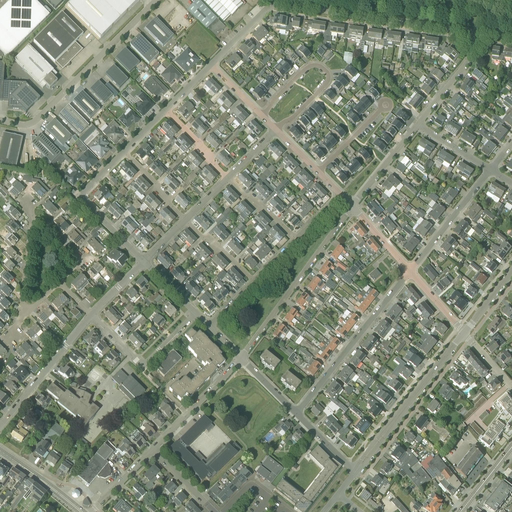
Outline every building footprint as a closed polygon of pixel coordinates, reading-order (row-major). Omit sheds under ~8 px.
[(0,0),(0,50),(7,58),(50,15),(34,0),(7,0),(7,1),(6,0),(0,0)] [(46,0),(55,9),(64,0),(46,0)] [(101,38),(138,0),(73,0),(68,6),(101,38)] [(198,0),(197,0),(187,10),(206,28),(207,28),(216,37),(226,27),(217,18),(201,3),(198,0)] [(232,16),(243,5),(238,0),(200,0),(224,23),(231,16),(232,16)] [(76,42),(83,35),(62,13),(34,42),(55,63),(56,62),(63,69),(83,49),(76,42)] [(279,17),(275,17),(275,18),(271,18),(270,25),(278,26),(280,26),(281,18),(279,18),(279,17)] [(289,33),(289,31),(290,23),(287,23),(288,19),(284,18),(281,18),(280,26),(280,30),(286,31),(286,32),(289,33)] [(174,36),(156,19),(145,29),(163,47),(174,36)] [(293,24),(290,23),(289,31),(293,31),(293,28),(299,29),(301,20),(294,19),(293,24)] [(312,31),(319,32),(320,23),(313,22),(313,23),(310,23),(310,22),(304,21),(303,28),(306,30),(307,31),(309,29),(313,29),(312,31)] [(326,46),(327,42),(329,29),(326,28),(326,24),(320,23),(319,32),(325,33),(325,36),(320,42),(326,46)] [(327,42),(331,43),(332,34),(338,34),(339,26),(332,25),(332,29),(329,29),(327,42)] [(343,38),(346,39),(347,32),(345,31),(345,27),(339,26),(338,34),(344,35),(343,38)] [(352,39),(356,39),(358,27),(355,27),(354,28),(351,28),(351,32),(347,32),(346,39),(350,39),(350,36),(352,37),(352,39)] [(361,28),(358,27),(356,39),(356,40),(360,41),(359,53),(363,53),(365,42),(366,35),(366,34),(366,33),(364,33),(364,29),(361,29),(361,28)] [(275,36),(268,29),(266,31),(262,28),(258,32),(264,39),(269,34),(273,38),(275,36)] [(374,43),(375,43),(376,31),(370,30),(369,35),(366,35),(365,42),(368,42),(369,39),(375,40),(374,43)] [(378,45),(384,46),(386,33),(383,32),(376,31),(375,43),(378,43),(378,45)] [(256,40),(254,42),(261,50),(264,47),(260,43),(264,39),(258,32),(253,37),(256,40)] [(386,33),(384,46),(384,47),(387,48),(388,41),(394,42),(395,34),(389,33),(386,33)] [(402,50),(404,39),(401,39),(402,35),(395,34),(394,42),(394,45),(400,46),(398,62),(401,62),(402,50)] [(140,35),(131,45),(130,45),(149,64),(159,54),(140,35)] [(406,44),(413,45),(414,37),(408,36),(407,40),(404,39),(402,50),(406,50),(406,44)] [(412,48),(422,50),(423,41),(420,40),(420,37),(414,37),(413,45),(412,48)] [(431,48),(433,39),(426,38),(426,41),(423,41),(422,50),(425,50),(425,47),(431,48)] [(437,54),(439,56),(444,50),(438,46),(439,40),(433,39),(431,48),(432,48),(431,50),(437,51),(437,54)] [(249,41),(244,46),(253,54),(257,50),(259,52),(261,50),(254,42),(252,44),(249,41)] [(29,46),(15,60),(43,89),(47,85),(50,89),(57,81),(54,78),(57,74),(29,46)] [(249,59),(253,54),(244,46),(240,50),(243,54),(241,56),(249,64),(251,61),(249,59)] [(326,54),(328,56),(331,54),(325,47),(318,54),(323,58),(326,54)] [(296,53),(301,58),(303,56),(306,59),(311,55),(303,48),(299,52),(298,51),(296,53)] [(444,55),(449,59),(455,52),(450,48),(449,49),(447,48),(446,48),(444,50),(439,56),(441,57),(443,57),(444,55)] [(492,60),(501,61),(503,54),(500,54),(500,49),(494,48),(492,60)] [(125,49),(116,59),(130,73),(140,63),(125,49)] [(186,73),(194,65),(193,64),(194,63),(195,63),(198,60),(188,49),(184,52),(185,53),(182,56),(181,56),(175,62),(186,73)] [(505,59),(511,60),(511,54),(511,50),(506,50),(506,55),(503,54),(501,61),(505,62),(505,59)] [(461,61),(458,58),(460,56),(455,52),(449,59),(445,64),(447,67),(452,61),(454,63),(456,65),(457,65),(461,61)] [(293,53),(286,60),(292,65),(294,63),(295,65),(300,60),(293,53)] [(235,55),(231,59),(237,65),(242,61),(246,66),(249,64),(241,56),(239,58),(235,55)] [(264,66),(271,59),(269,57),(268,56),(261,63),(264,66)] [(232,70),(237,65),(231,59),(226,64),(232,70)] [(292,65),(286,60),(280,66),(287,73),(291,69),(290,67),(292,65)] [(2,101),(9,101),(8,109),(24,110),(26,113),(40,99),(25,84),(3,82),(4,64),(0,63),(0,101),(2,101)] [(106,75),(120,89),(128,80),(114,66),(106,75)] [(182,77),(171,66),(161,76),(165,80),(164,81),(166,83),(167,82),(170,85),(170,84),(171,85),(173,83),(172,82),(174,80),(173,79),(174,78),(177,82),(182,77)] [(287,73),(280,66),(273,72),(279,78),(281,76),(283,77),(287,73)] [(349,67),(345,72),(347,73),(345,76),(351,81),(357,73),(349,67)] [(428,76),(435,81),(436,79),(439,81),(444,76),(437,70),(435,68),(430,74),(428,76)] [(478,80),(476,83),(481,86),(486,90),(488,88),(483,84),(487,78),(483,75),(476,70),(472,75),(478,80)] [(271,76),(269,78),(275,84),(279,80),(271,72),(269,74),(271,76)] [(425,85),(432,91),(436,86),(433,83),(435,81),(428,76),(422,83),(425,85)] [(144,84),(144,88),(153,96),(153,95),(157,99),(162,94),(160,92),(162,90),(165,94),(168,91),(155,77),(153,80),(152,79),(148,84),(144,84)] [(336,82),(344,89),(348,84),(353,88),(354,86),(355,85),(346,78),(344,81),(340,77),(337,82),(336,82)] [(269,78),(266,82),(271,87),(275,84),(269,78)] [(203,88),(208,93),(210,91),(216,85),(211,80),(205,86),(206,86),(203,88)] [(468,80),(464,85),(471,91),(474,88),(475,86),(468,80)] [(113,96),(99,81),(90,90),(104,104),(113,96)] [(268,91),(271,87),(266,82),(262,85),(268,91)] [(333,91),(334,92),(339,95),(344,89),(336,82),(333,86),(333,87),(335,89),(333,91)] [(210,91),(215,96),(221,89),(216,85),(210,91)] [(260,85),(255,90),(257,91),(253,95),(259,100),(260,99),(261,100),(265,95),(264,95),(267,92),(260,85)] [(417,91),(422,95),(424,93),(428,96),(432,91),(425,85),(421,90),(418,88),(417,91)] [(467,96),(471,91),(464,85),(460,90),(467,96)] [(367,96),(371,100),(372,101),(374,99),(375,101),(376,100),(375,100),(379,96),(379,97),(380,96),(372,89),(368,93),(366,96),(367,96)] [(415,89),(413,92),(417,95),(413,100),(420,106),(424,101),(420,98),(422,95),(417,91),(415,89)] [(340,97),(339,95),(334,92),(332,94),(329,91),(327,94),(326,94),(324,96),(326,98),(327,98),(334,104),(340,97)] [(100,109),(83,92),(73,101),(91,119),(100,109)] [(154,105),(142,94),(139,97),(144,102),(142,104),(141,103),(139,102),(136,104),(137,107),(138,108),(137,110),(143,116),(154,105)] [(225,94),(219,100),(223,104),(221,107),(230,99),(225,94)] [(452,100),(459,106),(460,106),(462,108),(466,103),(463,101),(464,100),(456,95),(452,100)] [(371,100),(367,96),(360,103),(361,103),(367,109),(371,105),(369,103),(371,100)] [(466,99),(469,101),(474,105),(476,102),(471,99),(468,97),(466,99)] [(228,109),(234,103),(230,99),(221,107),(226,112),(228,109)] [(420,106),(413,100),(409,105),(407,103),(404,105),(410,110),(412,108),(416,111),(420,106)] [(459,106),(452,100),(448,105),(455,110),(459,106)] [(188,103),(183,108),(189,113),(192,116),(194,114),(191,111),(194,109),(192,107),(195,105),(191,101),(188,104),(188,103)] [(509,109),(505,114),(507,115),(511,119),(511,107),(507,103),(505,102),(503,104),(509,109)] [(361,103),(357,107),(363,113),(367,109),(361,103)] [(316,118),(318,120),(320,118),(319,116),(323,112),(316,105),(312,109),(314,112),(312,114),(316,118)] [(89,126),(69,106),(59,115),(79,136),(89,126)] [(233,113),(238,118),(244,112),(239,107),(233,113)] [(354,111),(359,116),(363,113),(357,107),(354,111)] [(178,112),(184,118),(189,113),(183,108),(178,112)] [(202,117),(209,110),(206,108),(200,114),(202,117)] [(408,114),(403,110),(397,117),(405,123),(409,118),(406,116),(408,114)] [(120,119),(119,120),(128,128),(135,121),(136,122),(139,119),(131,111),(126,117),(124,115),(123,116),(122,116),(120,118),(120,119)] [(312,114),(310,111),(305,116),(309,119),(308,121),(310,124),(316,118),(312,114)] [(357,119),(359,116),(354,111),(350,116),(349,116),(347,118),(349,120),(349,119),(355,125),(359,121),(357,119)] [(225,112),(218,119),(221,122),(228,114),(225,112)] [(235,120),(240,125),(248,117),(244,112),(238,118),(235,120)] [(221,122),(223,124),(230,116),(228,114),(221,122)] [(511,126),(511,119),(507,115),(503,121),(511,128),(511,126)] [(441,127),(446,120),(440,116),(435,124),(441,127)] [(299,122),(301,124),(299,126),(304,132),(307,130),(306,129),(310,125),(311,125),(303,118),(299,122)] [(391,124),(391,125),(396,129),(399,131),(403,126),(401,125),(403,123),(397,118),(394,121),(391,124)] [(205,124),(200,119),(196,122),(192,127),(197,131),(205,124)] [(210,127),(213,130),(221,122),(218,119),(210,127)] [(73,138),(55,120),(45,129),(63,147),(73,138)] [(119,127),(114,121),(108,127),(111,130),(106,136),(115,145),(118,141),(120,139),(124,136),(117,129),(119,127)] [(166,134),(167,134),(174,127),(169,122),(163,128),(168,132),(166,134)] [(223,124),(221,122),(213,130),(208,134),(210,136),(206,140),(211,145),(219,137),(218,137),(214,133),(220,127),(223,124)] [(252,132),(258,126),(253,122),(247,128),(252,132)] [(451,133),(456,126),(450,122),(445,130),(451,133)] [(210,128),(205,124),(197,131),(202,136),(210,128)] [(497,132),(504,137),(508,132),(499,124),(494,130),(497,132)] [(395,132),(396,129),(391,125),(385,132),(387,133),(391,137),(393,138),(394,138),(393,138),(397,134),(395,132)] [(258,126),(252,132),(249,135),(254,141),(258,137),(257,137),(263,131),(258,126)] [(456,137),(461,129),(456,126),(451,133),(456,137)] [(165,136),(170,140),(173,137),(179,131),(174,127),(167,134),(165,136)] [(332,134),(334,135),(337,139),(339,137),(341,139),(346,135),(338,127),(332,134)] [(292,130),(291,130),(289,132),(290,132),(290,133),(298,141),(305,135),(297,128),(295,130),(294,128),(292,130)] [(489,134),(485,130),(483,133),(488,137),(492,140),(494,138),(499,142),(504,137),(497,132),(497,133),(495,131),(493,133),(491,132),(489,134)] [(461,139),(466,143),(471,135),(465,132),(461,139)] [(224,141),(226,143),(234,135),(232,133),(229,136),(228,136),(225,138),(219,137),(211,145),(215,150),(220,146),(224,141)] [(387,133),(381,140),(385,143),(388,145),(392,140),(390,139),(391,137),(387,133)] [(0,164),(16,168),(23,138),(3,134),(0,147),(0,164)] [(32,144),(32,145),(33,149),(33,148),(34,148),(35,147),(51,164),(61,154),(41,134),(36,139),(35,137),(32,138),(31,136),(32,143),(32,144)] [(332,134),(326,140),(333,147),(337,143),(331,138),(334,135),(332,134)] [(236,138),(234,135),(226,143),(229,145),(236,138)] [(471,135),(466,143),(472,146),(476,138),(471,135)] [(183,136),(177,141),(175,144),(180,149),(188,140),(183,136)] [(106,154),(106,153),(109,150),(106,147),(109,144),(102,138),(100,140),(99,140),(90,148),(101,159),(104,155),(106,154)] [(383,146),(385,143),(381,140),(379,138),(377,141),(378,141),(374,146),(382,152),(386,148),(383,146)] [(180,149),(184,153),(185,153),(187,151),(186,151),(193,145),(188,140),(180,149)] [(333,147),(326,140),(319,147),(324,151),(326,149),(329,152),(333,147)] [(419,146),(425,150),(429,143),(423,140),(420,144),(419,146)] [(488,140),(484,145),(492,152),(496,147),(488,140)] [(79,141),(76,144),(84,152),(86,149),(79,141)] [(160,150),(162,152),(163,152),(170,144),(168,142),(160,149),(160,150)] [(147,156),(150,159),(153,162),(155,159),(149,154),(152,151),(150,150),(153,147),(149,143),(146,146),(146,145),(141,150),(147,156)] [(269,149),(274,154),(279,148),(274,143),(269,149)] [(429,157),(431,154),(433,151),(435,147),(429,143),(425,150),(423,154),(429,157)] [(166,153),(172,147),(170,144),(163,152),(162,152),(164,154),(166,155),(167,154),(166,153)] [(492,152),(484,145),(483,146),(485,147),(481,152),(488,157),(492,152)] [(321,153),(324,151),(319,147),(317,149),(318,150),(314,155),(320,160),(324,156),(321,153)] [(284,153),(279,148),(274,154),(279,158),(284,153)] [(147,156),(141,150),(136,155),(142,160),(147,156)] [(366,161),(370,157),(363,150),(356,156),(358,158),(360,156),(366,161)] [(98,161),(88,151),(83,155),(83,156),(76,163),(86,173),(90,169),(90,168),(91,167),(92,167),(98,161)] [(440,155),(436,161),(443,165),(448,155),(442,151),(440,155)] [(217,158),(222,163),(230,155),(230,154),(227,157),(223,152),(217,158)] [(193,153),(183,163),(183,164),(187,168),(192,164),(198,158),(193,153)] [(65,154),(58,161),(60,164),(66,159),(68,161),(70,159),(65,154)] [(235,159),(230,155),(222,163),(226,168),(235,159)] [(448,155),(443,165),(448,169),(452,163),(455,159),(448,155)] [(285,169),(286,170),(293,162),(289,157),(283,163),(286,165),(285,167),(285,169)] [(192,164),(197,169),(198,167),(203,162),(198,158),(192,164)] [(350,164),(356,171),(361,166),(357,163),(359,161),(356,158),(350,164)] [(406,158),(401,164),(407,169),(409,170),(414,165),(416,167),(416,168),(424,174),(423,176),(428,181),(427,172),(426,170),(423,167),(417,162),(411,158),(409,161),(406,158)] [(425,165),(423,167),(426,170),(431,161),(429,160),(425,165)] [(150,168),(155,173),(161,167),(156,162),(150,168)] [(298,167),(293,162),(286,170),(288,168),(293,172),(295,174),(297,173),(294,171),(298,167)] [(458,174),(462,176),(468,167),(461,163),(459,167),(457,170),(460,172),(458,174)] [(121,170),(126,175),(132,169),(127,164),(121,170)] [(162,165),(161,167),(155,173),(160,178),(165,173),(167,175),(176,166),(174,164),(167,170),(162,165)] [(352,175),(356,171),(350,164),(344,170),(346,173),(348,171),(352,175)] [(403,175),(407,169),(401,164),(397,170),(403,175)] [(73,186),(78,182),(77,181),(79,180),(84,176),(74,166),(70,169),(73,172),(70,175),(67,173),(63,176),(73,186)] [(164,182),(169,187),(179,177),(177,178),(173,174),(174,172),(175,173),(179,169),(179,168),(176,166),(167,175),(169,177),(164,182)] [(347,180),(345,178),(347,176),(337,166),(335,168),(340,174),(336,178),(343,184),(347,180)] [(207,178),(213,172),(208,167),(202,173),(207,178)] [(474,171),(468,167),(462,176),(468,180),(469,178),(471,175),(472,175),(474,171)] [(126,175),(124,177),(126,179),(128,177),(131,180),(137,174),(132,169),(126,175)] [(261,180),(270,172),(267,170),(264,172),(259,178),(261,180)] [(299,184),(308,176),(303,171),(297,177),(294,180),(299,185),(299,184)] [(207,178),(204,180),(209,185),(211,183),(218,176),(213,172),(207,178)] [(261,180),(263,182),(261,185),(256,190),(261,195),(270,186),(265,181),(272,174),(270,172),(261,180)] [(243,185),(249,179),(252,176),(250,174),(247,176),(244,174),(238,180),(243,185)] [(311,187),(309,184),(312,181),(308,176),(299,184),(304,189),(300,193),(302,195),(307,191),(309,189),(311,187)] [(401,183),(396,179),(392,176),(387,182),(393,186),(396,189),(398,187),(401,183)] [(36,194),(42,189),(45,186),(39,180),(33,179),(33,177),(30,177),(29,183),(32,184),(32,183),(36,183),(37,184),(31,189),(36,194)] [(182,180),(179,177),(169,187),(174,192),(179,186),(182,183),(180,181),(182,180)] [(132,187),(137,191),(146,183),(141,178),(132,187)] [(249,179),(243,185),(248,189),(254,184),(249,179)] [(184,190),(192,182),(190,180),(186,184),(182,188),(184,190)] [(25,189),(17,181),(11,185),(13,187),(20,194),(25,189)] [(409,185),(404,181),(402,183),(412,191),(414,189),(409,185)] [(52,193),(56,189),(61,184),(58,182),(50,190),(52,193)] [(393,186),(387,182),(383,187),(389,192),(393,186)] [(151,188),(146,183),(137,191),(142,196),(145,193),(145,194),(151,188)] [(277,193),(284,186),(281,184),(275,190),(270,186),(261,195),(265,200),(271,194),(275,190),(277,193)] [(488,193),(494,196),(500,187),(493,184),(488,193)] [(15,199),(20,194),(13,187),(8,191),(4,187),(4,188),(1,185),(0,186),(0,187),(7,195),(9,193),(15,199)] [(314,197),(316,196),(322,190),(317,185),(314,189),(311,187),(309,189),(311,191),(314,194),(312,195),(314,197)] [(286,188),(284,186),(277,193),(279,195),(286,188)] [(99,192),(105,198),(109,193),(103,187),(99,192)] [(502,197),(506,191),(500,187),(494,196),(500,200),(502,197)] [(36,194),(41,199),(47,194),(42,189),(36,194)] [(51,199),(56,193),(58,191),(56,189),(52,193),(48,197),(50,199),(51,199)] [(226,201),(234,194),(229,189),(221,197),(226,201)] [(322,190),(316,196),(321,200),(327,195),(322,190)] [(452,190),(448,196),(454,200),(458,195),(454,191),(452,190)] [(105,198),(99,192),(94,197),(100,202),(105,198)] [(432,192),(430,195),(438,200),(439,198),(432,192)] [(175,200),(180,205),(186,199),(181,194),(175,200)] [(226,201),(231,206),(233,204),(239,198),(234,194),(226,201)] [(441,199),(449,206),(454,200),(448,196),(445,194),(441,199)] [(143,203),(148,208),(156,200),(151,195),(143,203)] [(311,208),(313,206),(310,202),(302,195),(300,197),(306,203),(301,208),(307,214),(312,209),(311,208)] [(438,200),(430,195),(428,197),(436,203),(438,200)] [(278,196),(270,204),(275,209),(283,201),(282,201),(283,201),(278,196)] [(53,201),(51,199),(50,199),(42,207),(47,212),(53,206),(50,204),(53,201)] [(186,199),(180,205),(184,210),(190,204),(186,199)] [(153,209),(155,211),(161,205),(156,200),(148,208),(151,211),(153,209)] [(285,209),(287,211),(293,204),(291,202),(287,206),(283,201),(275,209),(280,214),(285,209)] [(367,207),(372,213),(378,208),(380,205),(376,201),(374,203),(373,202),(371,204),(367,207)] [(242,214),(248,208),(243,203),(236,210),(241,215),(242,214)] [(441,216),(445,211),(441,207),(441,208),(436,204),(432,209),(434,211),(435,211),(441,216)] [(108,211),(113,216),(119,210),(114,205),(108,211)] [(482,210),(476,205),(471,211),(480,218),(483,213),(492,220),(493,219),(495,217),(486,209),(484,212),(482,210)] [(502,205),(499,210),(496,214),(499,216),(505,206),(502,205)] [(19,219),(21,216),(12,206),(10,208),(10,210),(8,212),(7,211),(5,213),(14,223),(14,222),(12,221),(14,219),(16,221),(19,219)] [(58,211),(53,206),(47,212),(52,217),(58,211)] [(118,220),(123,214),(126,212),(121,207),(119,210),(113,216),(118,220)] [(289,209),(298,218),(300,216),(303,219),(307,214),(301,208),(300,207),(295,211),(291,207),(289,209)] [(222,215),(224,217),(231,211),(229,208),(222,215)] [(247,219),(253,213),(248,208),(242,214),(241,215),(239,216),(244,221),(247,219)] [(378,208),(372,213),(377,218),(382,213),(378,208)] [(164,220),(171,214),(166,209),(160,216),(164,220)] [(288,222),(291,225),(289,227),(291,229),(293,227),(294,228),(299,223),(296,220),(298,218),(289,209),(287,211),(282,216),(284,218),(288,214),(290,216),(290,219),(291,219),(288,222)] [(155,211),(153,213),(152,214),(151,215),(147,219),(146,220),(148,222),(153,217),(157,213),(155,211)] [(227,219),(233,213),(231,211),(224,217),(227,219)] [(435,211),(434,211),(432,214),(431,213),(428,216),(433,219),(436,222),(441,216),(435,211)] [(480,218),(471,211),(467,217),(475,224),(480,218)] [(258,226),(266,218),(261,213),(253,221),(256,224),(254,225),(254,226),(254,227),(254,228),(255,229),(258,226)] [(171,214),(164,220),(162,223),(163,223),(163,224),(165,226),(167,227),(169,225),(175,219),(171,214)] [(196,222),(201,227),(209,219),(204,214),(202,216),(196,222)] [(222,215),(215,222),(217,224),(220,222),(224,217),(222,215)] [(54,223),(59,228),(69,218),(67,216),(65,216),(62,219),(60,217),(54,223)] [(122,225),(127,230),(133,224),(133,223),(135,221),(131,216),(128,219),(122,225)] [(382,223),(387,229),(392,224),(392,223),(394,222),(389,217),(388,218),(387,218),(385,220),(382,223)] [(69,218),(59,228),(64,233),(70,227),(65,222),(69,218)] [(258,226),(263,231),(270,223),(266,218),(258,226)] [(209,219),(201,227),(206,232),(214,224),(209,219)] [(424,221),(420,226),(428,232),(432,227),(428,223),(428,224),(424,221)] [(458,227),(468,235),(472,229),(469,226),(463,221),(458,227)] [(68,237),(73,242),(82,234),(77,229),(82,224),(79,222),(75,226),(77,229),(68,237)] [(9,228),(8,227),(6,229),(10,233),(12,231),(15,234),(17,232),(17,231),(20,229),(14,223),(9,228)] [(133,224),(127,230),(131,234),(137,228),(133,224)] [(350,231),(352,233),(355,230),(357,233),(362,229),(358,224),(350,231)] [(392,224),(387,229),(391,234),(394,231),(395,231),(397,229),(392,224)] [(478,224),(475,227),(482,233),(484,230),(478,224)] [(428,232),(420,226),(415,231),(419,235),(423,238),(428,232)] [(224,232),(219,227),(214,232),(219,237),(224,232)] [(458,227),(454,233),(462,239),(464,237),(465,238),(468,235),(458,227)] [(480,235),(482,233),(475,227),(473,230),(480,235)] [(235,235),(239,231),(237,228),(230,236),(232,238),(235,235)] [(275,228),(269,233),(274,238),(280,232),(275,228)] [(88,245),(93,250),(99,245),(101,243),(96,238),(99,235),(99,234),(103,230),(101,229),(97,232),(92,237),(92,238),(94,240),(88,245)] [(358,241),(367,234),(362,229),(357,233),(354,236),(358,241)] [(184,244),(186,241),(192,236),(187,231),(181,237),(179,239),(184,244)] [(265,233),(263,231),(256,238),(258,240),(260,238),(265,233)] [(219,237),(223,242),(229,236),(224,232),(219,237)] [(267,245),(272,249),(274,247),(272,245),(276,240),(279,243),(284,237),(280,232),(274,238),(272,240),(267,245)] [(11,233),(10,234),(5,239),(6,239),(4,242),(8,246),(11,244),(14,247),(16,244),(18,241),(11,233)] [(136,239),(141,244),(147,238),(149,235),(147,233),(145,236),(142,233),(136,239)] [(82,234),(73,242),(78,247),(87,239),(82,234)] [(497,237),(504,242),(499,248),(507,255),(511,248),(505,243),(507,240),(499,234),(497,237)] [(147,238),(141,244),(146,249),(154,240),(149,235),(147,238)] [(197,240),(192,236),(186,241),(191,246),(197,240)] [(407,242),(415,248),(419,242),(413,238),(411,236),(407,242)] [(257,249),(260,251),(265,257),(270,252),(270,251),(272,249),(267,245),(263,240),(260,238),(258,240),(262,244),(257,249)] [(458,244),(456,242),(450,238),(445,243),(454,250),(458,244)] [(368,251),(371,249),(376,244),(371,239),(363,246),(365,248),(368,251)] [(239,245),(234,240),(233,241),(228,246),(233,251),(239,245)] [(415,248),(407,242),(403,247),(405,249),(408,251),(407,251),(411,254),(415,248)] [(355,243),(350,247),(348,249),(351,252),(354,250),(358,246),(355,243)] [(454,250),(445,243),(441,249),(449,256),(454,250)] [(380,249),(376,244),(371,249),(373,252),(371,254),(373,256),(380,249)] [(99,245),(93,250),(98,255),(104,250),(99,245)] [(201,245),(195,251),(198,254),(195,256),(197,259),(206,250),(201,245)] [(244,250),(239,245),(233,251),(238,256),(244,250)] [(484,252),(488,255),(491,257),(493,254),(502,261),(507,255),(499,248),(495,245),(495,246),(491,252),(486,248),(484,252)] [(338,246),(334,252),(340,256),(342,252),(345,254),(347,252),(338,246)] [(9,261),(11,259),(12,260),(14,257),(17,254),(11,248),(11,249),(11,248),(6,253),(5,252),(3,254),(9,261)] [(125,262),(128,259),(124,255),(123,256),(120,253),(119,253),(115,249),(107,257),(112,262),(113,261),(116,264),(117,262),(122,267),(126,263),(125,262)] [(184,257),(187,260),(194,252),(192,249),(189,253),(184,257)] [(206,250),(197,259),(199,261),(202,258),(205,261),(211,255),(206,250)] [(265,257),(260,251),(255,256),(261,261),(265,257)] [(340,256),(334,252),(331,257),(336,261),(339,263),(339,262),(340,261),(338,259),(340,256)] [(157,260),(162,265),(168,259),(163,255),(157,260)] [(211,263),(216,268),(224,260),(219,255),(211,263)] [(252,270),(257,265),(253,262),(255,260),(253,258),(251,259),(249,261),(247,259),(244,262),(246,264),(252,270)] [(168,259),(162,265),(167,270),(173,264),(168,259)] [(224,260),(216,268),(218,266),(222,271),(228,265),(224,260)] [(1,267),(5,271),(8,274),(10,271),(11,272),(13,270),(13,269),(15,267),(9,261),(4,266),(3,265),(1,267)] [(339,262),(339,263),(336,261),(334,264),(344,271),(347,268),(339,262)] [(334,270),(335,268),(327,262),(323,267),(328,271),(331,268),(334,270)] [(486,269),(492,273),(497,267),(491,262),(489,265),(487,264),(484,267),(486,269)] [(93,268),(98,274),(103,269),(98,263),(93,268)] [(470,266),(479,273),(482,270),(472,263),(470,266)] [(423,271),(428,276),(436,270),(431,264),(429,266),(423,271)] [(394,274),(400,268),(396,265),(390,270),(394,274)] [(358,270),(356,269),(353,266),(344,276),(350,280),(351,281),(354,277),(353,276),(358,270)] [(319,273),(327,279),(331,273),(328,271),(323,267),(319,273)] [(98,274),(93,268),(88,273),(93,279),(98,274)] [(172,274),(176,279),(182,273),(178,268),(172,274)] [(438,268),(436,270),(428,276),(433,282),(439,277),(441,275),(439,272),(441,271),(438,268)] [(230,282),(238,274),(233,270),(227,275),(230,278),(228,280),(230,282)] [(374,281),(381,275),(376,270),(369,276),(374,281)] [(14,280),(8,274),(5,271),(1,275),(1,276),(2,278),(0,279),(0,280),(4,284),(6,282),(9,285),(12,283),(11,282),(14,280)] [(182,273),(176,279),(181,284),(187,278),(189,276),(184,272),(183,273),(182,273)] [(190,284),(186,289),(191,293),(199,285),(195,282),(202,275),(200,274),(198,272),(193,277),(188,282),(190,284)] [(224,273),(218,279),(220,282),(226,276),(224,273)] [(477,281),(476,281),(482,286),(487,280),(481,275),(479,273),(475,279),(477,281)] [(242,279),(238,274),(230,282),(235,287),(236,285),(242,279)] [(81,275),(76,280),(84,288),(89,283),(81,275)] [(470,286),(472,283),(464,277),(462,279),(470,286)] [(136,284),(141,289),(141,290),(143,293),(147,290),(144,287),(148,283),(142,278),(136,284)] [(311,283),(320,289),(324,284),(315,278),(311,283)] [(230,291),(225,287),(220,282),(218,279),(216,282),(222,288),(219,290),(217,288),(215,290),(217,293),(217,292),(223,299),(228,294),(228,293),(230,291)] [(84,288),(76,280),(71,285),(79,293),(84,288)] [(329,280),(327,282),(335,288),(337,285),(330,281),(329,280)] [(443,281),(437,286),(442,292),(448,287),(450,285),(445,280),(443,281)] [(203,290),(205,293),(207,291),(212,286),(209,282),(206,285),(207,286),(203,290)] [(334,290),(335,288),(327,282),(325,285),(325,286),(332,291),(334,290)] [(318,293),(320,290),(320,289),(311,283),(307,289),(316,295),(317,293),(318,293)] [(201,288),(199,285),(191,293),(195,298),(201,293),(199,290),(201,288)] [(0,294),(1,296),(5,299),(3,297),(5,295),(8,298),(10,295),(9,295),(12,293),(6,286),(1,291),(0,290),(0,294)] [(468,291),(466,294),(472,299),(477,292),(470,287),(467,290),(468,291)] [(369,296),(374,300),(378,295),(373,291),(370,288),(366,293),(369,295),(369,296)] [(129,297),(126,300),(128,302),(131,300),(132,300),(135,297),(137,300),(139,297),(137,295),(132,289),(126,295),(129,297)] [(409,299),(416,294),(411,289),(405,294),(405,295),(402,297),(404,300),(407,297),(409,299)] [(207,291),(205,293),(204,294),(211,300),(216,306),(223,299),(217,292),(217,293),(213,297),(207,291)] [(462,312),(467,305),(460,299),(463,296),(456,291),(450,299),(453,302),(454,301),(457,303),(454,306),(462,312)] [(95,299),(88,292),(85,295),(87,298),(86,299),(90,303),(95,299)] [(151,304),(154,301),(160,295),(157,293),(154,297),(152,294),(147,299),(151,304)] [(304,293),(300,299),(305,303),(308,300),(311,302),(312,299),(304,293)] [(63,295),(62,294),(57,299),(63,305),(67,300),(69,301),(70,300),(64,294),(63,295)] [(207,304),(204,307),(210,312),(215,307),(209,302),(211,300),(204,294),(198,300),(200,303),(203,300),(207,304)] [(416,294),(409,299),(414,305),(421,299),(416,294)] [(5,299),(1,296),(0,297),(0,308),(3,312),(5,310),(6,310),(9,308),(8,307),(11,305),(5,299)] [(369,296),(365,300),(370,304),(374,300),(369,296)] [(63,305),(57,299),(52,304),(63,315),(64,313),(62,312),(62,310),(61,309),(64,307),(62,305),(63,305)] [(303,306),(305,303),(300,299),(296,304),(304,310),(306,308),(303,306)] [(362,305),(367,309),(370,304),(365,300),(362,305)] [(346,310),(348,307),(341,302),(341,303),(338,301),(337,303),(346,310)] [(171,318),(176,312),(171,307),(171,306),(169,303),(165,306),(168,308),(165,312),(171,318)] [(127,311),(130,314),(135,309),(130,304),(126,308),(124,308),(127,311)] [(418,309),(422,314),(429,309),(424,304),(418,309)] [(354,308),(363,314),(367,309),(362,305),(359,308),(356,306),(354,308)] [(403,312),(396,306),(391,311),(399,317),(403,312)] [(511,310),(507,307),(502,313),(511,321),(511,320),(511,310)] [(48,308),(43,313),(50,321),(55,316),(48,308)] [(71,313),(75,318),(78,320),(82,316),(75,309),(71,313)] [(292,309),(288,315),(294,319),(296,315),(299,318),(301,315),(292,309)] [(420,316),(420,317),(423,320),(420,323),(423,327),(430,321),(428,319),(434,314),(429,309),(422,314),(420,316)] [(105,316),(110,321),(116,315),(111,310),(105,316)] [(391,311),(387,317),(397,324),(399,321),(397,320),(399,317),(391,311)] [(0,322),(2,324),(4,322),(4,323),(7,321),(7,320),(9,318),(3,312),(0,314),(0,322)] [(110,321),(115,326),(123,317),(118,312),(116,315),(110,321)] [(350,320),(355,324),(359,319),(350,312),(347,317),(350,320)] [(43,313),(38,318),(44,324),(48,319),(50,321),(43,313)] [(304,314),(302,317),(310,323),(312,320),(304,314)] [(153,322),(159,328),(161,326),(163,325),(165,322),(158,315),(155,318),(156,319),(153,322)] [(294,319),(288,315),(284,320),(293,326),(294,324),(291,322),(294,319)] [(137,327),(140,324),(145,319),(143,316),(135,325),(137,327)] [(500,331),(508,323),(502,318),(500,321),(496,318),(487,329),(493,334),(497,329),(500,331)] [(423,327),(424,327),(427,329),(435,322),(432,319),(430,321),(423,327)] [(355,324),(350,320),(346,324),(351,328),(355,324)] [(119,330),(124,335),(133,327),(127,321),(119,330)] [(383,321),(379,327),(388,334),(393,328),(383,321)] [(346,324),(342,329),(348,333),(351,328),(346,324)] [(31,329),(37,335),(41,330),(36,325),(31,329)] [(289,331),(281,325),(277,331),(282,335),(285,337),(289,331)] [(436,337),(439,334),(442,336),(447,330),(441,325),(437,330),(434,328),(431,332),(430,332),(436,337)] [(342,329),(339,327),(335,332),(344,338),(348,333),(342,329)] [(379,327),(375,332),(384,339),(388,334),(379,327)] [(37,335),(31,329),(26,335),(31,340),(34,343),(39,338),(36,335),(37,335)] [(207,366),(192,382),(191,382),(189,380),(188,381),(185,377),(180,383),(178,382),(177,382),(178,382),(176,384),(176,383),(170,390),(173,393),(172,393),(177,398),(178,398),(181,401),(186,395),(190,398),(193,395),(196,393),(198,390),(199,390),(204,385),(203,385),(209,379),(210,379),(215,374),(214,374),(217,371),(218,372),(222,367),(221,366),(225,362),(222,359),(220,357),(222,355),(219,352),(219,351),(214,347),(208,341),(203,336),(202,336),(199,333),(197,335),(195,333),(194,333),(191,330),(185,336),(191,342),(192,341),(194,343),(191,345),(192,346),(189,349),(194,355),(197,358),(202,363),(205,366),(206,365),(207,366)] [(300,335),(295,331),(293,330),(291,332),(297,337),(297,338),(300,335)] [(92,348),(100,340),(97,338),(98,337),(93,331),(84,340),(92,348)] [(277,331),(273,336),(275,338),(273,341),(280,345),(283,340),(280,338),(282,335),(277,331)] [(494,340),(500,347),(505,342),(497,333),(490,339),(492,342),(494,340)] [(129,340),(134,345),(140,339),(135,334),(129,340)] [(427,340),(425,343),(432,349),(437,343),(430,337),(426,334),(423,337),(427,340)] [(300,336),(295,343),(299,345),(304,339),(300,336)] [(328,341),(336,348),(340,343),(332,336),(328,341)] [(380,343),(378,342),(371,336),(367,342),(374,347),(376,349),(380,343)] [(409,346),(412,342),(406,338),(403,341),(404,342),(406,344),(409,346)] [(145,343),(140,339),(134,345),(139,349),(145,343)] [(106,345),(103,341),(97,348),(102,353),(101,354),(104,357),(111,350),(108,347),(107,348),(105,346),(106,345)] [(323,341),(321,344),(332,352),(336,348),(328,341),(326,344),(323,341)] [(374,347),(367,342),(362,347),(369,353),(374,347)] [(406,344),(404,342),(396,352),(398,354),(406,344)] [(492,354),(493,354),(499,348),(496,344),(494,342),(487,348),(490,353),(492,354)] [(26,343),(21,348),(27,354),(31,349),(26,343)] [(384,347),(383,349),(386,351),(386,350),(387,352),(390,348),(388,347),(383,343),(381,345),(384,347)] [(427,355),(432,349),(425,343),(422,347),(418,343),(416,346),(420,349),(420,350),(427,355)] [(323,353),(328,357),(332,352),(321,344),(319,346),(322,348),(320,351),(323,353)] [(21,348),(16,353),(21,359),(27,354),(21,348)] [(422,362),(415,356),(418,353),(412,348),(406,354),(412,359),(409,362),(417,368),(422,362)] [(69,359),(76,364),(78,361),(81,363),(87,357),(79,350),(76,353),(75,353),(73,356),(72,355),(69,359)] [(182,360),(173,351),(156,368),(164,377),(182,360)] [(463,357),(468,363),(475,357),(475,356),(475,354),(473,353),(472,353),(470,351),(468,352),(467,351),(463,354),(464,355),(463,357)] [(500,359),(502,361),(505,364),(511,358),(507,352),(506,353),(504,351),(497,357),(499,360),(500,359)] [(107,357),(110,360),(113,363),(111,365),(113,367),(120,361),(117,359),(119,357),(113,352),(107,357)] [(274,371),(280,364),(266,352),(260,359),(266,364),(265,365),(267,367),(268,366),(274,371)] [(361,363),(366,357),(359,352),(355,357),(361,363)] [(293,353),(292,355),(290,357),(287,360),(293,365),(296,360),(294,359),(296,356),(293,353)] [(328,357),(323,353),(321,356),(318,354),(317,356),(324,362),(328,357)] [(350,363),(357,368),(361,363),(355,357),(350,363)] [(477,359),(475,357),(468,363),(471,365),(467,369),(468,371),(480,361),(478,359),(477,359)] [(29,366),(22,359),(20,361),(27,368),(29,366)] [(313,363),(311,367),(317,372),(321,367),(312,359),(310,361),(313,363)] [(474,369),(476,372),(483,366),(481,363),(482,363),(480,361),(468,371),(470,373),(474,369)] [(303,369),(313,377),(317,372),(311,367),(307,364),(303,369)] [(484,366),(483,366),(476,372),(482,378),(484,377),(484,378),(488,374),(487,373),(489,372),(486,369),(487,369),(486,367),(486,366),(484,366)] [(21,384),(29,375),(20,367),(12,376),(21,384)] [(70,381),(75,374),(66,367),(64,369),(62,368),(58,372),(65,377),(66,377),(70,381)] [(342,373),(351,380),(352,380),(357,375),(354,373),(354,372),(347,367),(342,373)] [(412,374),(404,367),(399,374),(407,380),(412,374)] [(128,378),(121,370),(112,379),(120,386),(118,388),(132,402),(135,399),(136,400),(145,391),(130,376),(128,378)] [(359,373),(368,380),(370,378),(371,376),(365,372),(364,373),(361,371),(359,373)] [(462,375),(458,372),(457,374),(455,373),(450,380),(458,385),(460,387),(463,384),(466,386),(468,383),(462,379),(461,377),(462,375)] [(295,392),(301,384),(287,373),(281,380),(287,385),(286,386),(288,388),(289,387),(295,392)] [(351,380),(342,373),(338,378),(345,384),(347,385),(351,380)] [(359,379),(365,384),(367,386),(370,382),(368,380),(359,373),(357,376),(360,378),(359,379)] [(388,385),(397,392),(402,386),(396,381),(398,379),(392,373),(389,377),(392,380),(388,385)] [(13,394),(18,389),(13,385),(17,381),(11,375),(7,380),(10,382),(5,387),(13,394)] [(471,384),(475,380),(469,375),(465,380),(471,384)] [(501,385),(497,380),(493,384),(492,383),(487,387),(492,393),(501,385)] [(330,388),(337,393),(339,395),(343,390),(341,388),(335,383),(330,388)] [(59,401),(57,403),(76,418),(77,416),(81,419),(78,423),(85,428),(99,410),(93,404),(91,407),(89,405),(91,397),(91,398),(92,397),(90,396),(88,395),(85,393),(84,393),(82,392),(80,391),(78,391),(76,391),(76,398),(75,398),(59,385),(56,388),(52,385),(51,386),(63,396),(59,401)] [(382,391),(380,394),(377,397),(387,405),(392,399),(385,393),(388,390),(381,385),(379,389),(382,391)] [(47,391),(59,401),(63,396),(51,386),(47,391)] [(455,393),(452,391),(446,386),(439,395),(445,400),(445,399),(446,400),(450,395),(452,397),(455,393)] [(332,402),(336,405),(340,408),(343,404),(340,402),(339,404),(333,398),(337,393),(330,388),(326,394),(331,398),(330,400),(332,402)] [(468,399),(470,401),(481,393),(479,390),(468,399)] [(9,400),(3,394),(0,397),(0,396),(0,404),(1,403),(4,406),(9,400)] [(36,404),(40,407),(41,405),(43,406),(45,403),(48,405),(52,400),(46,396),(44,398),(40,395),(35,400),(38,402),(36,404)] [(474,405),(483,397),(481,395),(472,403),(474,406),(474,405)] [(490,449),(511,421),(511,401),(507,395),(497,403),(505,412),(481,442),(490,449)] [(373,408),(369,413),(376,418),(381,411),(376,407),(379,404),(372,398),(368,404),(373,408)] [(170,415),(173,412),(170,409),(173,406),(166,400),(161,406),(163,408),(161,411),(163,413),(161,415),(165,419),(167,417),(169,419),(172,416),(170,415)] [(427,409),(433,414),(437,408),(439,409),(441,406),(439,405),(434,401),(427,409)] [(312,411),(318,417),(324,411),(318,405),(312,411)] [(360,417),(363,414),(352,405),(349,408),(360,417)] [(479,418),(482,421),(489,414),(485,411),(479,418)] [(160,429),(165,423),(167,421),(165,419),(161,415),(158,412),(154,417),(155,419),(153,422),(160,429)] [(214,427),(204,417),(180,440),(181,441),(193,453),(196,450),(191,445),(206,430),(209,433),(214,427)] [(324,424),(330,429),(337,423),(331,417),(324,424)] [(426,429),(430,424),(428,422),(422,417),(415,426),(422,432),(425,428),(426,429)] [(355,429),(363,435),(371,426),(363,419),(355,429)] [(19,429),(24,424),(20,420),(15,425),(19,429)] [(432,420),(430,423),(435,426),(434,428),(444,436),(441,440),(444,442),(450,434),(432,420)] [(285,434),(293,426),(287,421),(283,426),(280,423),(274,429),(278,433),(282,430),(285,434)] [(153,432),(156,429),(149,423),(144,428),(146,430),(144,432),(150,439),(155,433),(153,432)] [(337,423),(330,429),(336,435),(342,428),(337,423)] [(56,424),(51,429),(60,437),(64,432),(56,424)] [(477,440),(480,436),(479,435),(478,436),(469,427),(467,428),(477,440)] [(21,442),(28,433),(21,428),(19,432),(16,430),(12,435),(21,442)] [(295,441),(298,444),(296,445),(296,447),(298,448),(303,443),(301,441),(305,438),(298,431),(293,437),(293,438),(293,439),(294,441),(295,441)] [(145,442),(147,440),(139,432),(137,435),(138,436),(133,442),(140,448),(146,443),(145,442)] [(346,435),(343,433),(339,438),(345,443),(352,449),(358,441),(351,436),(348,440),(344,437),(346,435)] [(418,435),(415,438),(409,433),(404,440),(411,445),(415,440),(420,444),(423,439),(422,438),(419,436),(418,435)] [(282,441),(285,444),(292,437),(289,434),(282,441)] [(40,447),(36,452),(43,457),(47,451),(51,445),(45,441),(40,447)] [(206,461),(196,450),(193,453),(181,441),(179,443),(178,442),(170,450),(178,458),(179,457),(199,478),(198,478),(202,482),(206,478),(209,481),(216,475),(238,454),(237,454),(241,450),(234,443),(231,447),(228,444),(225,447),(222,444),(206,461)] [(131,458),(135,453),(133,450),(135,448),(129,442),(120,451),(128,459),(130,457),(131,458)] [(105,444),(96,454),(78,476),(89,486),(97,476),(100,478),(100,477),(105,479),(110,476),(112,471),(109,467),(110,466),(108,464),(105,461),(113,451),(105,444)] [(474,449),(457,470),(467,478),(484,457),(477,451),(479,449),(474,446),(472,448),(474,449)] [(392,456),(399,462),(396,466),(400,470),(401,470),(402,469),(409,478),(419,490),(432,480),(415,460),(417,459),(412,453),(412,452),(408,449),(406,453),(398,448),(392,456)] [(291,504),(293,502),(297,505),(294,509),(297,511),(306,511),(311,506),(309,504),(311,502),(313,504),(319,496),(317,494),(321,489),(323,491),(326,486),(324,485),(326,483),(328,484),(334,476),(332,475),(334,473),(336,474),(339,470),(337,469),(340,466),(332,460),(330,463),(325,458),(327,457),(320,450),(318,452),(316,449),(309,455),(321,467),(324,465),(327,467),(302,499),(301,498),(301,497),(281,481),(276,488),(279,491),(277,492),(281,496),(283,494),(285,496),(284,497),(291,504)] [(58,453),(56,457),(52,454),(47,460),(55,466),(62,456),(58,453)] [(441,474),(450,485),(452,487),(457,491),(461,485),(446,466),(438,456),(427,465),(429,467),(427,468),(428,469),(430,467),(433,471),(436,468),(439,471),(441,474)] [(256,473),(263,479),(265,480),(266,480),(271,484),(277,476),(282,469),(268,458),(263,465),(263,464),(262,465),(260,463),(259,465),(261,467),(256,473)] [(57,473),(59,475),(62,471),(67,474),(68,472),(69,472),(69,471),(71,468),(63,463),(57,473)] [(381,470),(380,472),(384,476),(385,473),(388,475),(393,469),(386,464),(381,470)] [(149,471),(155,477),(160,472),(154,466),(149,471)] [(4,467),(0,472),(0,478),(2,475),(5,477),(9,470),(4,467)] [(436,468),(433,471),(430,467),(428,469),(426,471),(428,473),(433,479),(437,477),(434,474),(439,471),(436,468)] [(243,468),(239,473),(246,480),(251,475),(245,469),(245,470),(243,468)] [(17,475),(19,477),(21,474),(13,469),(1,486),(4,488),(11,479),(13,480),(17,475)] [(409,478),(402,469),(399,474),(404,478),(405,477),(408,480),(409,478)] [(155,477),(149,471),(144,476),(150,481),(145,486),(149,490),(151,491),(152,490),(150,489),(154,485),(152,484),(157,479),(155,477)] [(246,480),(239,473),(238,472),(236,474),(238,476),(236,479),(242,485),(246,480)] [(26,478),(21,474),(19,477),(16,481),(18,483),(10,493),(13,495),(17,489),(23,482),(26,478)] [(385,478),(382,481),(376,476),(372,483),(380,489),(383,485),(385,487),(387,484),(389,482),(390,481),(385,478)] [(236,479),(231,483),(237,489),(242,485),(236,479)] [(26,484),(23,482),(17,489),(22,493),(14,503),(17,505),(24,498),(35,484),(30,480),(26,484)] [(486,504),(483,507),(479,504),(479,505),(483,508),(487,511),(501,511),(502,511),(503,511),(511,499),(511,486),(508,483),(511,486),(511,487),(504,482),(503,481),(500,485),(501,486),(497,491),(496,490),(490,499),(491,499),(487,504),(486,504)] [(166,484),(160,490),(157,493),(160,497),(167,491),(170,495),(177,488),(171,483),(168,486),(166,484)] [(233,494),(237,489),(231,483),(227,488),(233,494)] [(35,484),(24,498),(26,500),(22,505),(29,511),(31,511),(47,493),(35,484)] [(143,497),(147,493),(137,484),(133,488),(138,492),(134,496),(138,500),(140,501),(143,498),(143,497)] [(220,491),(218,488),(215,485),(210,490),(216,495),(220,491)] [(446,485),(444,487),(447,491),(449,493),(452,495),(453,493),(454,494),(457,491),(452,487),(450,485),(449,487),(446,485)] [(223,493),(222,493),(228,499),(233,494),(227,488),(225,487),(221,491),(223,493)] [(79,491),(77,489),(74,490),(72,492),(72,495),(75,497),(78,497),(80,494),(79,491)] [(378,511),(383,506),(380,503),(378,505),(370,499),(372,496),(365,491),(360,497),(378,511)] [(181,504),(186,499),(181,493),(174,500),(176,503),(178,501),(181,504)] [(223,503),(228,499),(222,493),(218,498),(223,503)] [(442,502),(434,495),(431,499),(428,500),(429,502),(439,510),(443,506),(441,504),(442,502)] [(408,511),(396,498),(392,502),(400,511),(408,511)] [(166,509),(173,502),(170,499),(163,506),(166,509)] [(437,511),(439,510),(429,502),(428,500),(428,501),(429,502),(427,504),(426,504),(423,508),(428,511),(437,511)] [(128,511),(131,510),(120,501),(113,509),(116,511),(118,510),(119,511),(128,511)] [(191,503),(185,508),(183,506),(177,511),(191,511),(195,508),(191,503)]
